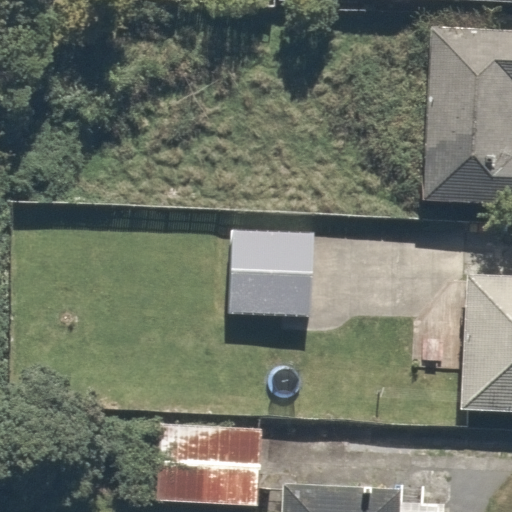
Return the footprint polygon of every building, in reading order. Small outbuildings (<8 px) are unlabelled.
[(511,33),(424,29),(417,199),(511,203),(511,153),(511,137),(511,33)] [(312,232),(224,230),(223,314),(311,315),(312,232)] [(511,276),(460,273),(452,410),(511,413),(511,276)] [(149,496),(253,502),(258,423),(154,417),(149,496)] [(394,511),(396,492),(278,486),(276,511),(394,511)]
